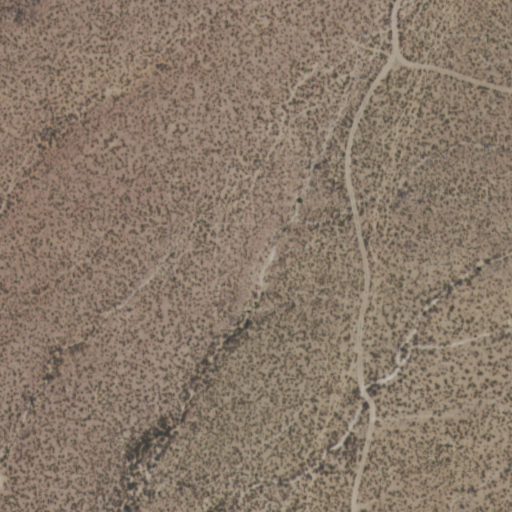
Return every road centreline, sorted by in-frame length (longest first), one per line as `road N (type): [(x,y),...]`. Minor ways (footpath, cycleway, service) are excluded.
road 1 (track): [(396,54),(359,108),(347,152),(364,260),(359,370),(371,414),(353,511)]
road 2 (track): [(396,54),(511,88)]
